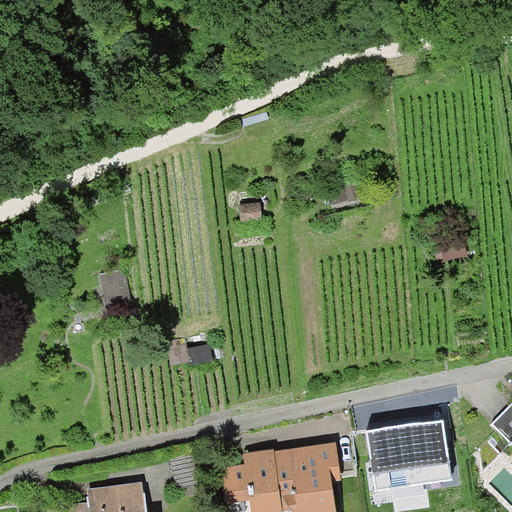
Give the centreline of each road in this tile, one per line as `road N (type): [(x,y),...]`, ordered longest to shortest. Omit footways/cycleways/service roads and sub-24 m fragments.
road 1 (track): [(0,214),(318,72),(426,39),(511,30)]
road 2 (residential): [(511,365),(29,470),(0,486)]
